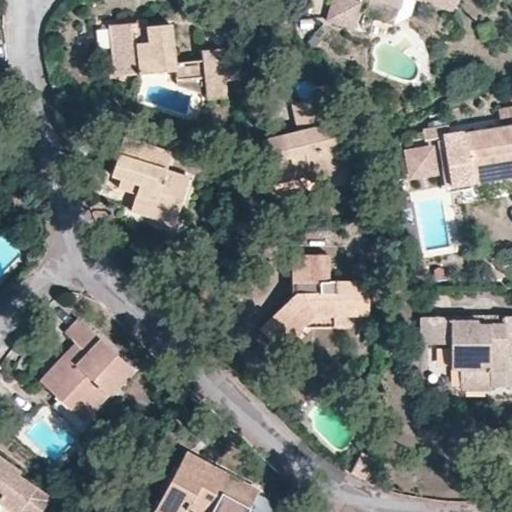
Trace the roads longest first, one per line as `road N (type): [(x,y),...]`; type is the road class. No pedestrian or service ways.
road 1 (residential): [(403,511),(342,496),(76,254)]
road 2 (residential): [(76,254),(25,47),(25,0)]
